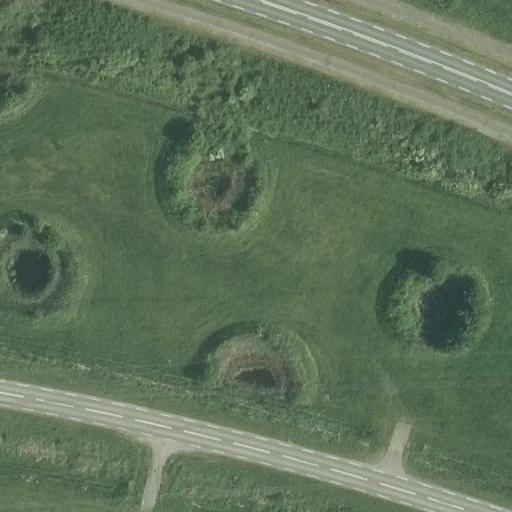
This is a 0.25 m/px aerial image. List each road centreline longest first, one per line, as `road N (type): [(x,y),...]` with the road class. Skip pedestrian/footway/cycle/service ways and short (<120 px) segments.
road 1 (tertiary): [(473,511),(275,452),(0,393)]
road 2 (primary): [(511,92),(249,0)]
